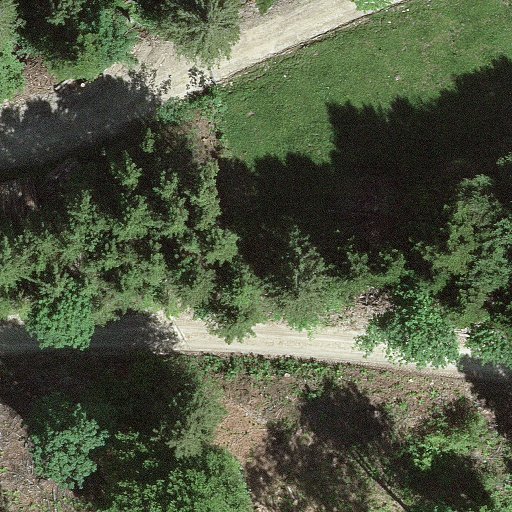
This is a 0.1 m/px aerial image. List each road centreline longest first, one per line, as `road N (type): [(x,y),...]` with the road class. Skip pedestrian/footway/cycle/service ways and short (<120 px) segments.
road 1 (track): [(0,329),(511,352)]
road 2 (track): [(0,156),(390,0)]
